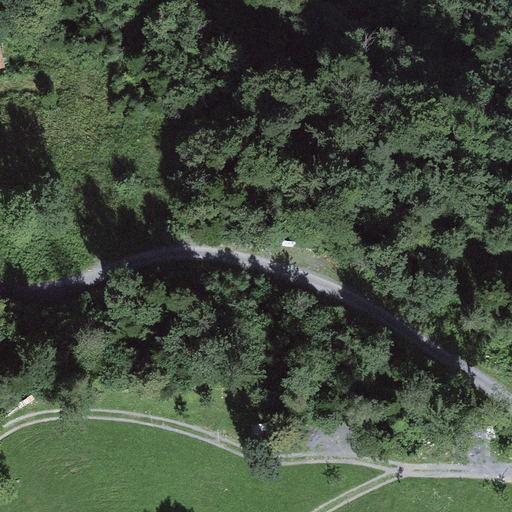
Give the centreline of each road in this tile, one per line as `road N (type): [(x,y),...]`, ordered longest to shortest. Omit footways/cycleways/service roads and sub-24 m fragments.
road 1 (track): [(0,294),(165,258),(242,258),(334,289),(500,394),(511,412)]
road 2 (track): [(511,468),(265,459),(188,430),(95,415),(28,419),(0,431)]
